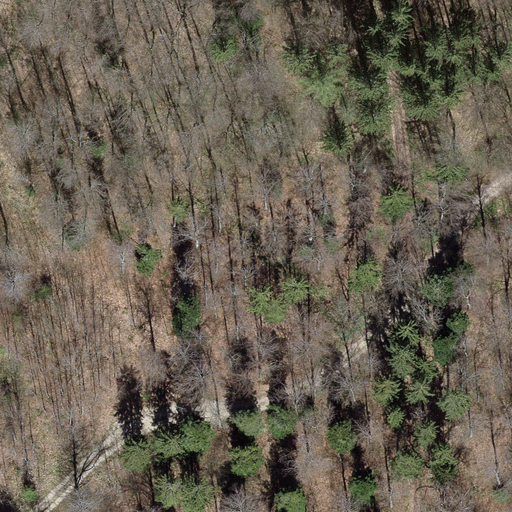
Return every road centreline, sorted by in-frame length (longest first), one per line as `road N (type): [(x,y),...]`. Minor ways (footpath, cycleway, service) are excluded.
road 1 (track): [(30,511),(140,414),(263,402),(325,368),(414,294),(493,178),(511,172)]
road 2 (track): [(420,0),(409,39),(412,511)]
